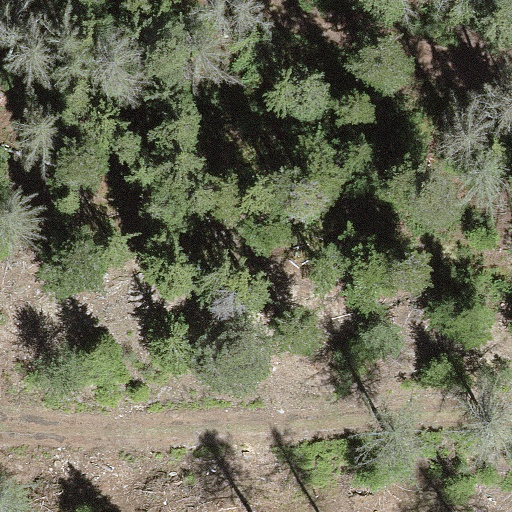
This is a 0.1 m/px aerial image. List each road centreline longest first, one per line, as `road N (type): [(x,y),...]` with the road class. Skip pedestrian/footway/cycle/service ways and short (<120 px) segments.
road 1 (track): [(0,388),(53,371),(225,351),(511,392)]
road 2 (track): [(511,117),(175,0)]
